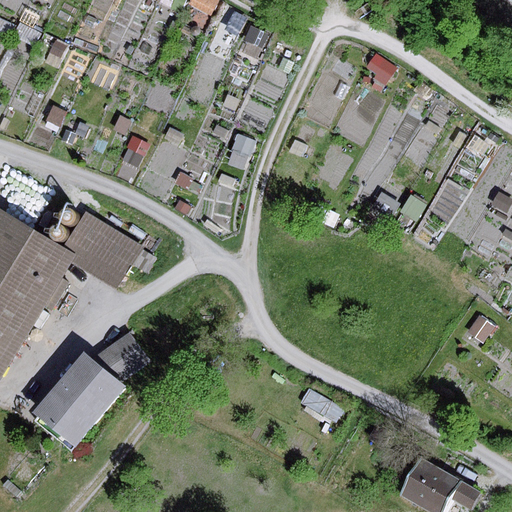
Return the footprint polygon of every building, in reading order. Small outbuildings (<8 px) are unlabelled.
[(215,11),(219,0),(194,0),(194,2),(215,11)] [(62,217),(63,220),(64,222),(66,224),(69,225),(71,225),(74,225),(77,223),(78,221),(79,218),(79,215),(78,212),(76,210),(74,209),(71,208),(68,208),(66,210),(64,212),(62,214),(62,217)] [(64,249),(0,210),(0,379),(75,256),(64,249)] [(144,247),(86,212),(64,249),(75,256),(120,284),(144,247)] [(52,233),(53,235),(54,238),(56,240),(59,241),(61,241),(64,240),(67,239),(68,237),(69,234),(69,231),(68,228),(67,226),(64,224),(61,224),(58,224),(56,225),(54,227),(53,230),(52,233)] [(499,332),(483,320),(473,334),(488,346),(499,332)] [(130,333),(91,358),(121,383),(152,362),(130,333)] [(83,352),(33,413),(75,448),(126,387),(121,383),(91,358),(83,352)] [(378,427),(371,441),(387,449),(394,436),(378,427)] [(463,482),(423,460),(403,497),(430,511),(446,511),(451,504),(463,482)] [(470,511),(481,492),(463,482),(451,504),(466,511),(470,511)]
